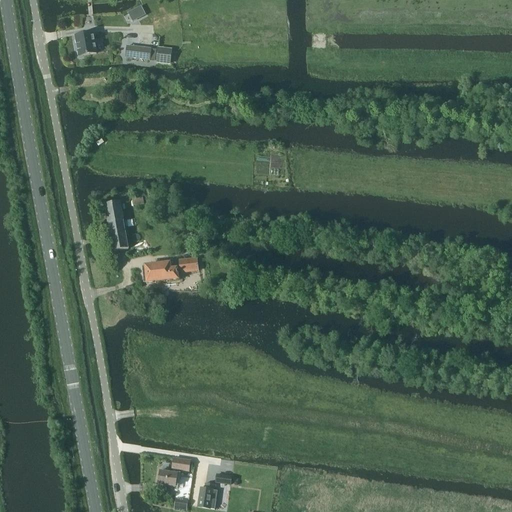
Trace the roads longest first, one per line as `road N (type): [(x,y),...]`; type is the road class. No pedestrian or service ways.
road 1 (residential): [(125,511),(33,0)]
road 2 (secondary): [(96,511),(7,0)]
